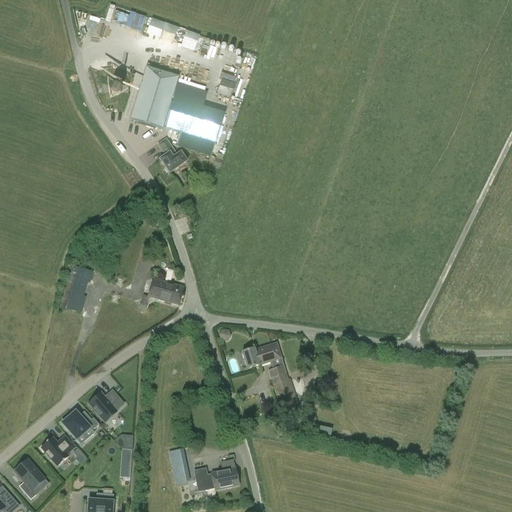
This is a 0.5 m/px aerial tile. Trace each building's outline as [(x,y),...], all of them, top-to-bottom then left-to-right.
[(109,7),(105,22),(144,31),(148,15),(109,7)] [(148,18),(144,34),(176,42),(180,26),(148,18)] [(181,28),(178,35),(185,38),(188,31),(181,28)] [(197,51),(202,36),(188,31),(183,46),(197,51)] [(135,108),(131,120),(163,130),(168,111),(171,102),(178,78),(146,69),(139,94),(135,108)] [(217,95),(214,106),(226,109),(229,99),(230,99),(234,84),(233,84),(234,80),(224,77),(223,80),(221,80),(216,94),(217,95)] [(116,95),(118,95),(119,95),(120,94),(121,91),(121,88),(120,86),(117,85),(115,84),(112,85),(112,86),(101,85),(101,90),(101,94),(112,95),(114,95),(116,95)] [(173,99),(172,102),(171,102),(168,111),(169,111),(164,129),(215,145),(224,115),(173,99)] [(167,141),(166,139),(157,146),(164,157),(159,160),(169,174),(187,162),(181,154),(178,156),(167,141)] [(93,274),(72,268),(60,309),(80,315),(85,297),(83,297),(87,284),(90,285),(93,274)] [(148,297),(178,306),(183,289),(153,280),(148,297)] [(220,339),(229,340),(230,331),(221,330),(220,339)] [(246,369),(259,365),(260,366),(271,363),(272,369),(268,370),(276,394),(277,396),(282,412),(299,407),(287,373),(285,373),(276,345),(261,350),(262,352),(255,354),(253,348),(241,352),(246,369)] [(113,392),(112,391),(104,397),(100,393),(87,404),(92,411),(91,412),(97,419),(99,418),(104,424),(117,413),(117,412),(125,405),(113,392)] [(73,415),(62,424),(76,440),(89,429),(91,432),(99,426),(93,419),(91,421),(84,413),(79,417),(78,416),(75,418),(73,415)] [(40,449),(57,468),(69,457),(68,455),(75,449),(64,436),(57,443),(52,438),(40,449)] [(119,449),(133,449),(134,436),(119,436),(119,449)] [(80,450),(74,455),(82,464),(88,460),(80,450)] [(121,450),(121,458),(130,459),(131,451),(121,450)] [(179,450),(168,452),(175,484),(186,482),(179,450)] [(14,472),(24,484),(19,488),(30,500),(35,496),(31,491),(44,480),(27,461),(14,472)] [(198,491),(215,488),(215,491),(239,487),(236,471),(236,470),(212,473),(212,475),(208,475),(207,468),(195,470),(198,491)] [(0,511),(1,511),(13,511),(19,507),(7,493),(0,498),(0,511)] [(88,507),(85,506),(84,511),(111,511),(112,496),(103,495),(99,495),(98,502),(88,501),(88,507)]
